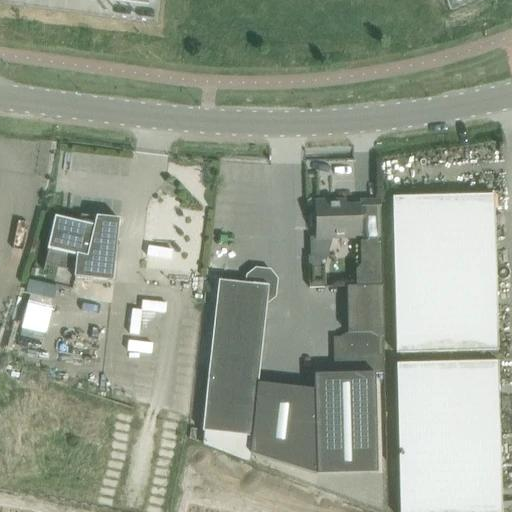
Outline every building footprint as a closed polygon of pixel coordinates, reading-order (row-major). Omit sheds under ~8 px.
[(392,198),(396,353),(497,351),(494,195),(392,198)] [(153,206),(151,226),(146,267),(195,273),(202,212),(177,209),(178,199),(168,198),(167,208),(153,206)] [(311,213),(310,214),(311,227),(312,227),(316,231),(316,237),(316,238),(332,238),(361,237),(362,242),(360,242),(360,266),(355,271),(356,286),(382,285),(380,200),(360,201),(360,206),(346,206),(335,207),(335,201),(315,202),(315,210),(311,213)] [(74,278),(113,281),(119,219),(81,215),(80,223),(55,217),(48,249),(77,256),(74,278)] [(311,256),(309,256),(309,287),(324,287),(325,287),(324,266),(314,256),(311,256)] [(207,382),(203,431),(205,432),(204,443),(251,462),(252,454),(257,386),(266,305),(267,296),(276,297),(278,279),(270,270),(255,268),(246,275),(245,284),(218,281),(216,301),(207,382)] [(356,286),(346,286),(346,333),(373,333),(382,336),(384,336),(382,285),(356,286)] [(334,374),(314,375),(314,390),(317,475),(373,473),(376,473),(374,374),(383,374),(382,336),(373,333),(346,333),(341,336),(340,338),(334,338),(334,374)] [(399,511),(511,511),(511,503),(501,503),(498,362),(396,364),(399,511)] [(257,386),(252,454),(317,475),(314,390),(257,386)]
